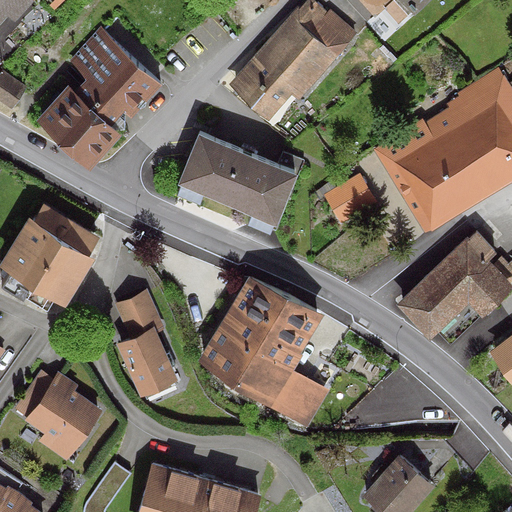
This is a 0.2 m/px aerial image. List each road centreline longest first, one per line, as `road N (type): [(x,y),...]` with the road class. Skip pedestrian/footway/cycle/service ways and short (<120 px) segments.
road 1 (tertiary): [(511,440),(453,373),(371,310),(104,189)]
road 2 (residential): [(104,189),(154,128),(292,0)]
road 3 (tertiary): [(104,189),(0,129)]
